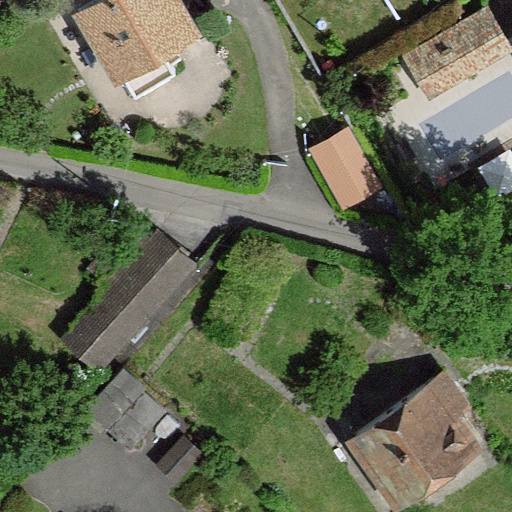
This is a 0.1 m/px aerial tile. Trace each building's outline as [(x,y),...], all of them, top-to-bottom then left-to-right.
[(198,31),(180,0),(100,0),(85,9),(121,74),(198,31)] [(490,8),(409,55),(431,93),(511,46),(490,8)] [(358,116),(320,134),(350,197),(388,179),(358,116)] [(195,262),(162,232),(153,242),(135,226),(97,269),(116,286),(69,338),(101,367),(195,262)] [(164,410),(125,372),(92,406),(131,444),(164,410)] [(465,402),(446,375),(357,437),(402,502),(480,448),(454,411),(465,402)]
